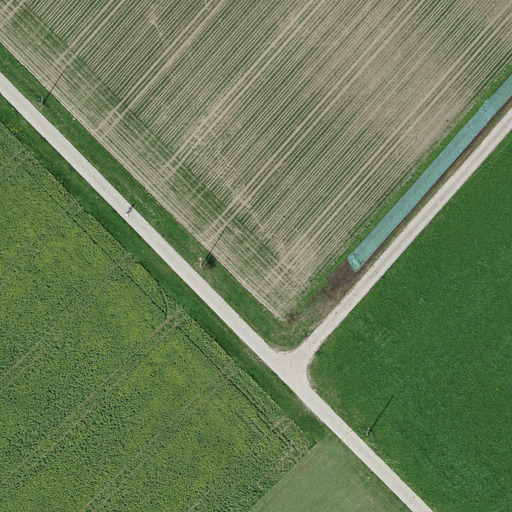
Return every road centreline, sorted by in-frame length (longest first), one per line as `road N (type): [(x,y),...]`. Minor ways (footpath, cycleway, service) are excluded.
road 1 (track): [(0,85),(420,511)]
road 2 (track): [(285,374),(511,117)]
